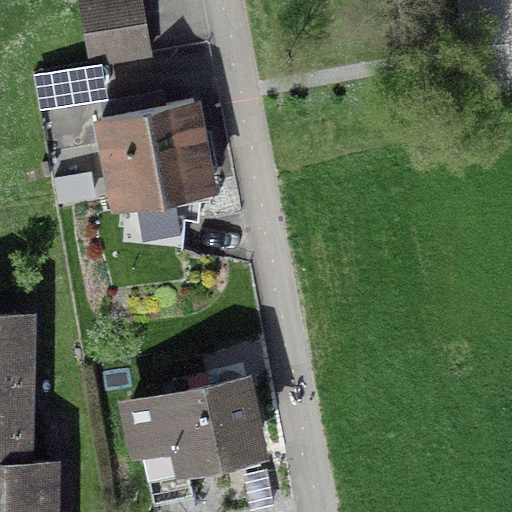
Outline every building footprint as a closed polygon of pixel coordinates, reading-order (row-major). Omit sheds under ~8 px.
[(138,0),(83,0),(95,65),(148,55),(138,0)] [(190,111),(107,127),(122,206),(206,190),(190,111)] [(20,304),(0,304),(0,465),(24,465),(20,304)] [(245,384),(139,405),(147,449),(188,441),(192,462),(258,449),(245,384)] [(24,465),(0,465),(0,511),(50,511),(49,465),(24,465)]
